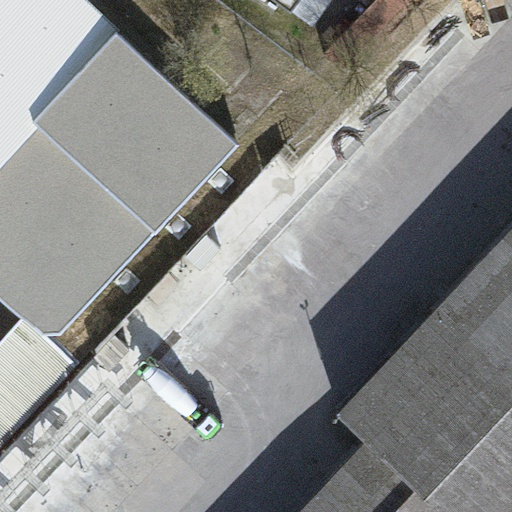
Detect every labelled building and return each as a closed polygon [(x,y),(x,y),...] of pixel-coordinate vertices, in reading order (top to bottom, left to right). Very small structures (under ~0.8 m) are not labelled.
[(0,0),(0,264),(66,326),(239,141),(88,0),(0,0)] [(278,0),(292,10),(299,0),(278,0)] [(284,93),(224,35),(199,61),(259,119),(284,93)] [(367,436),(447,511),(511,511),(511,223),(338,407),(367,436)] [(24,320),(0,344),(0,443),(73,366),(24,320)] [(447,511),(367,436),(294,511),(447,511)]
